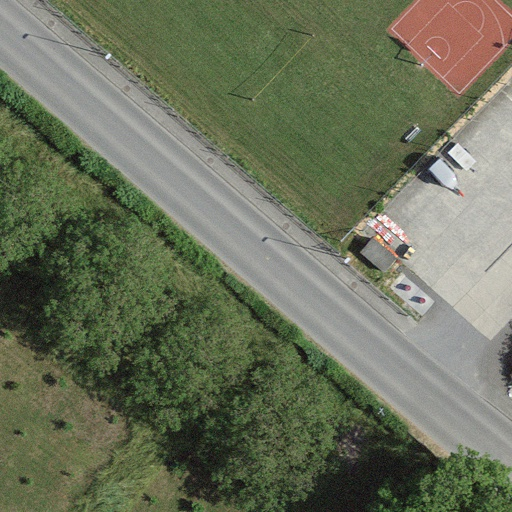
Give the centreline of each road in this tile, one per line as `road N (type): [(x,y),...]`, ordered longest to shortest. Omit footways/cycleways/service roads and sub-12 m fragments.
road 1 (secondary): [(0,19),(418,387)]
road 2 (residential): [(511,293),(418,387)]
